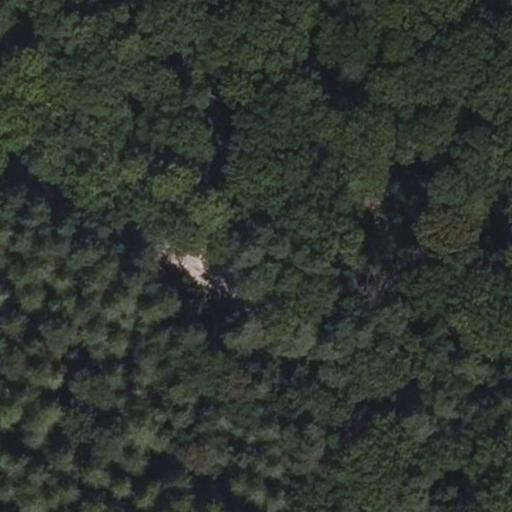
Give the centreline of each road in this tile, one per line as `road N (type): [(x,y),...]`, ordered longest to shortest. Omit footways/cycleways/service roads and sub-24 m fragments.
road 1 (track): [(0,61),(511,352)]
road 2 (track): [(0,190),(284,346),(347,511)]
